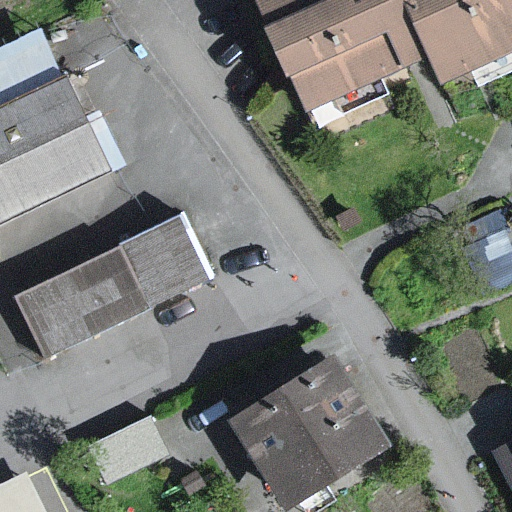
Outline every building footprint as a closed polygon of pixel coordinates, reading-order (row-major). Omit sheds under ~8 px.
[(243,0),(251,17),(293,0),(243,0)] [(293,0),(251,17),(290,102),(332,91),(338,107),(387,86),(380,69),(426,50),(405,0),(293,0)] [(511,44),(511,0),(405,0),(426,50),(438,77),(511,44)] [(62,81),(0,111),(0,229),(104,177),(62,81)] [(178,223),(2,307),(59,422),(229,352),(178,223)] [(326,361),(216,431),(263,508),(376,447),(326,361)] [(511,431),(484,445),(511,500),(511,431)]
